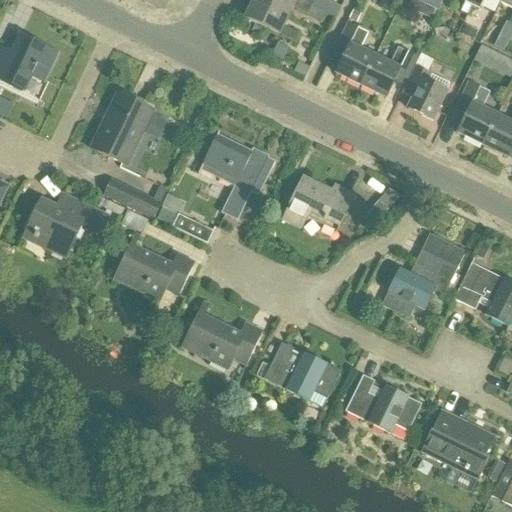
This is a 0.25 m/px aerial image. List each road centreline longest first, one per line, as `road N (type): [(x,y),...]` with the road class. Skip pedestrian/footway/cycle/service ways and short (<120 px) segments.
road 1 (residential): [(190,56),(438,173)]
road 2 (residential): [(511,417),(461,384),(312,315)]
road 3 (residential): [(0,149),(50,171),(116,22)]
road 4 (residential): [(312,315),(341,269),(399,237),(438,173)]
